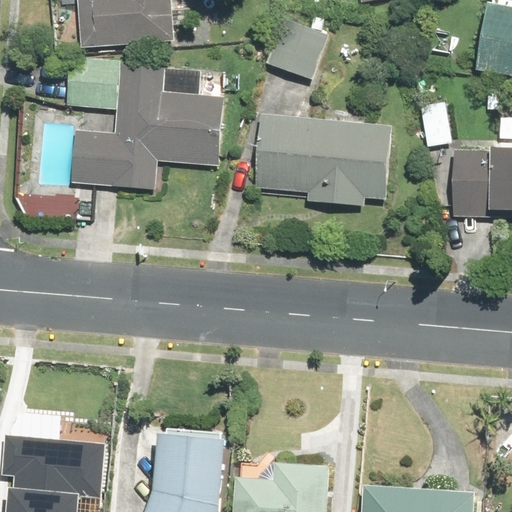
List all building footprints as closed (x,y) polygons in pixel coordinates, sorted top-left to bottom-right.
[(182,39),(179,0),(84,0),(88,46),(182,39)] [(511,0),(500,0),(487,67),(511,71),(511,0)] [(316,18),(311,31),(285,21),(268,66),(312,82),(329,38),(323,35),(328,23),(316,18)] [(172,66),(78,58),(75,103),(124,107),(122,131),(81,128),(77,182),(161,188),(163,161),(227,166),(232,95),(170,90),(172,66)] [(424,105),(429,150),(455,147),(451,102),(424,105)] [(401,123),(270,112),(263,187),(315,192),(315,199),(373,205),(373,197),(394,199),(401,123)] [(73,122),(44,121),(41,184),(71,185),(73,122)] [(511,144),(463,143),(461,215),(511,216),(511,144)] [(228,511),(232,501),(236,432),(169,427),(164,484),(153,511),(228,511)] [(111,438),(20,434),(16,511),(89,511),(91,484),(109,485),(111,438)] [(242,473),(238,511),(333,511),(338,462),(283,457),(281,477),(242,473)] [(482,511),(485,486),(375,479),(372,511),(482,511)]
